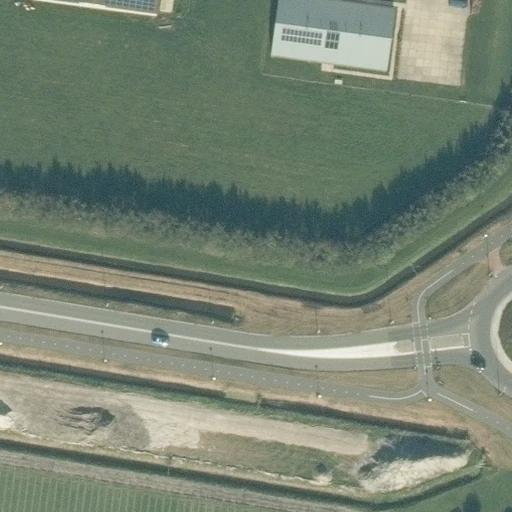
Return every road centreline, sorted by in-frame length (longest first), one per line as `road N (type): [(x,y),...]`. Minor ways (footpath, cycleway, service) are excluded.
road 1 (tertiary): [(0,307),(284,354),(354,353)]
road 2 (tertiary): [(482,321),(395,335),(354,353)]
road 3 (tertiary): [(354,353),(400,361),(486,356)]
